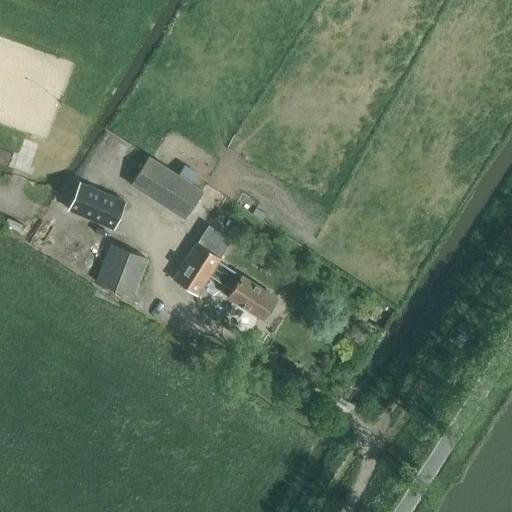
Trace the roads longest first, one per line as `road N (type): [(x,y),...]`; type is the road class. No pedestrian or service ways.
road 1 (track): [(511,226),(367,448)]
road 2 (unclassified): [(408,511),(511,351)]
